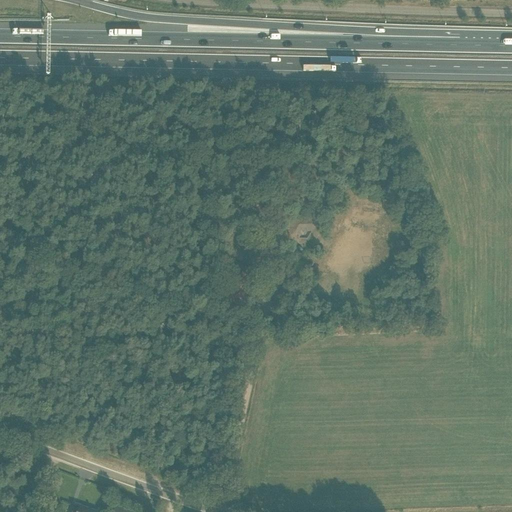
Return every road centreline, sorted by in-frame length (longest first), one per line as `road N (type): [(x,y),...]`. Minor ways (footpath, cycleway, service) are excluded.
road 1 (motorway): [(0,57),(511,67)]
road 2 (motorway): [(461,45),(0,36)]
road 3 (motorway): [(461,45),(156,19),(72,0)]
road 4 (unclassified): [(511,13),(184,0)]
road 5 (unclassified): [(0,431),(214,511)]
